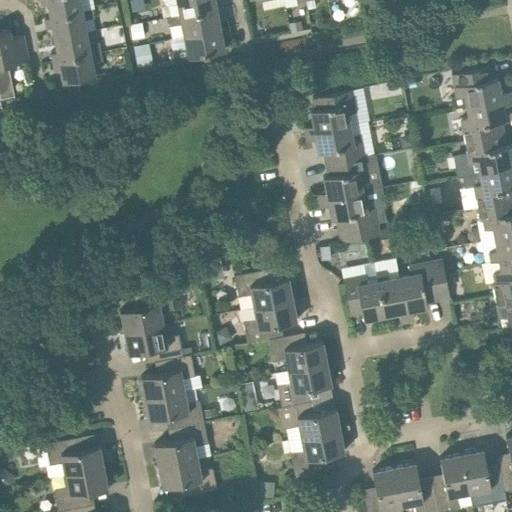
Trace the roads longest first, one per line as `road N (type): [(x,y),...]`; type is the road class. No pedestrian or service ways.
road 1 (residential): [(346,352),(333,292),(308,275),(274,98)]
road 2 (residential): [(145,511),(89,258)]
road 3 (residential): [(366,443),(481,419),(494,405),(511,402)]
